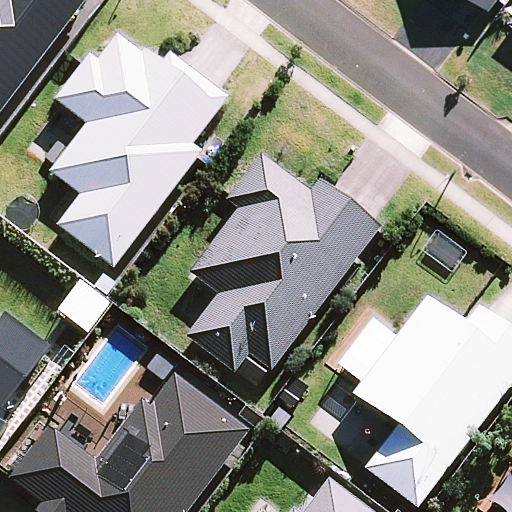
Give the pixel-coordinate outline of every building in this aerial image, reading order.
[(0,0),(0,115),(85,1),(83,0),(0,0)] [(478,0),(491,10),(498,0),(478,0)] [(109,275),(198,159),(189,153),(226,103),(166,58),(156,72),(113,41),(93,68),(85,62),(51,107),(82,130),(44,179),(76,203),(54,234),(109,275)] [(268,378),(376,234),(315,188),(306,200),(255,163),(222,206),(236,217),(189,280),(215,300),(183,343),(231,378),(244,361),(268,378)] [(409,511),(416,511),(511,386),(511,344),(473,315),(458,334),(422,307),(349,403),(393,436),(362,477),(409,511)] [(0,327),(0,443),(10,430),(2,424),(50,362),(2,325),(0,327)] [(188,511),(245,438),(172,384),(149,414),(140,407),(93,469),(47,434),(6,488),(37,511),(188,511)] [(341,511),(319,496),(307,511),(341,511)]
